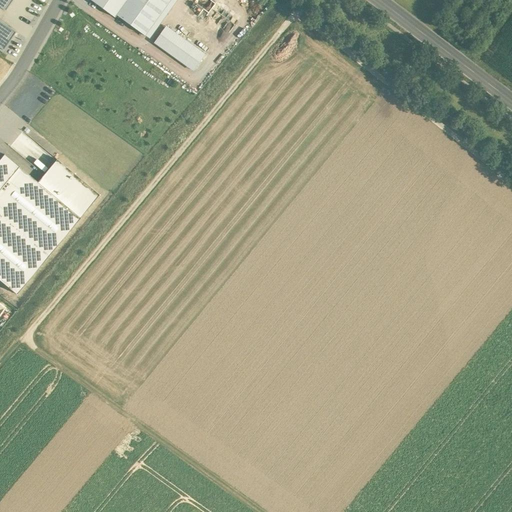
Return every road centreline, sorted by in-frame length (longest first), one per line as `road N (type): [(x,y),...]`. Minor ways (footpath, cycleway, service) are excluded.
road 1 (track): [(254,511),(21,344),(295,11)]
road 2 (track): [(295,11),(511,183)]
road 3 (secondary): [(511,102),(378,0)]
